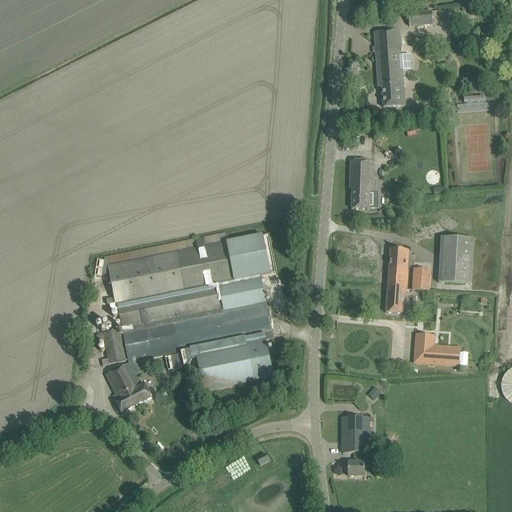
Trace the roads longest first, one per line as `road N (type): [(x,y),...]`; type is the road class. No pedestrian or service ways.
road 1 (unclassified): [(313,421),(342,0)]
road 2 (unclassified): [(0,451),(86,414),(107,416),(158,483)]
road 3 (unclassified): [(158,483),(249,435),(313,421)]
road 4 (track): [(500,296),(511,168)]
